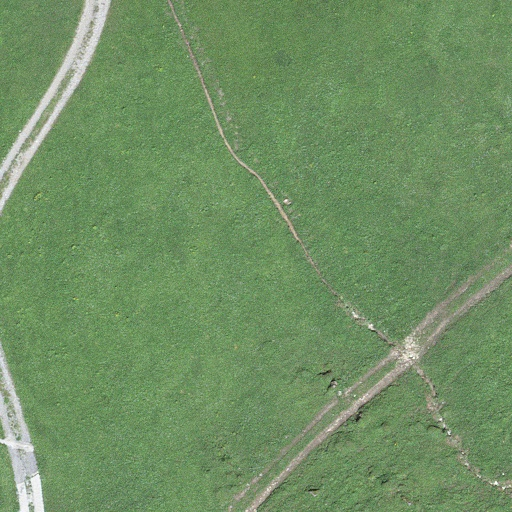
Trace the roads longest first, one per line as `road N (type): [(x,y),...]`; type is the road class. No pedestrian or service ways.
road 1 (track): [(0,185),(81,51),(96,0)]
road 2 (track): [(32,511),(0,369)]
